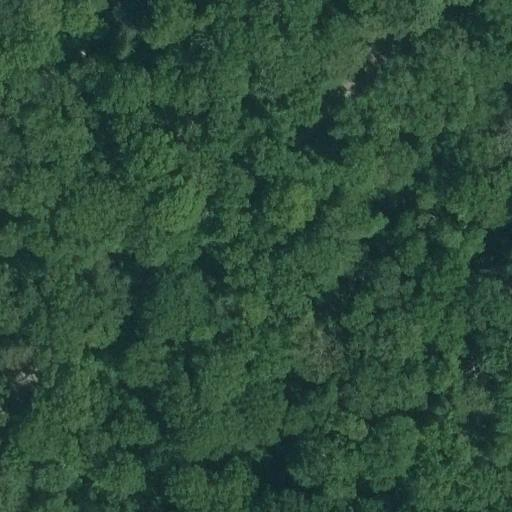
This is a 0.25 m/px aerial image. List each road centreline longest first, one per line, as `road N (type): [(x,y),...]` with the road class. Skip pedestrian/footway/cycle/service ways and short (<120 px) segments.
road 1 (tertiary): [(0,429),(291,133),(443,0)]
road 2 (track): [(70,355),(52,337),(45,310),(84,0)]
